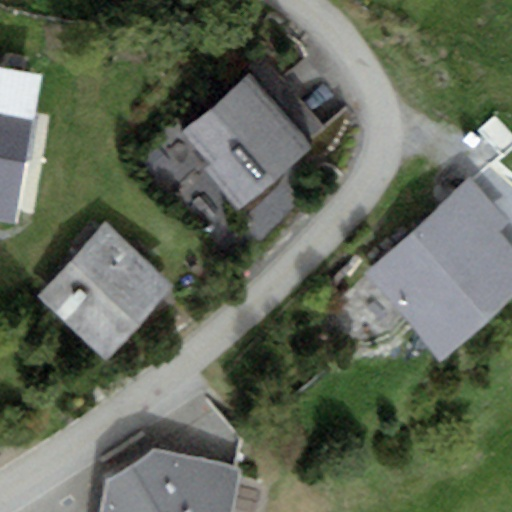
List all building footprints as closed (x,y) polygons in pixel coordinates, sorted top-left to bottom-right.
[(313,152),(306,143),(323,129),(268,62),(251,76),(176,137),(239,212),(313,152)] [(0,117),(33,122),(41,72),(0,64),(0,117)] [(0,222),(16,225),(33,122),(0,117),(0,222)] [(511,298),(511,244),(500,232),(509,224),(470,181),(365,275),(443,361),(511,298)] [(175,289),(109,226),(40,299),(106,362),(175,289)] [(154,450),(108,479),(100,511),(231,511),(239,469),(154,450)]
